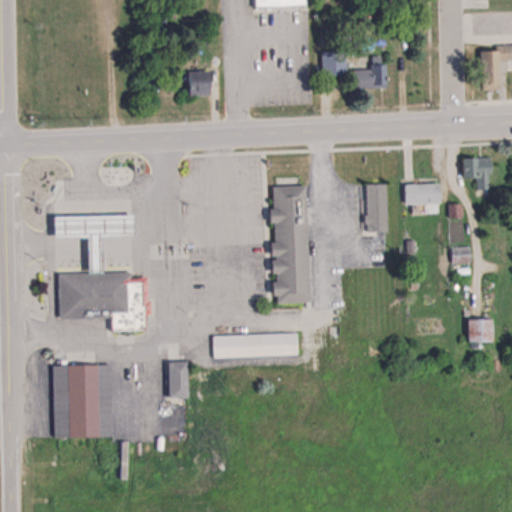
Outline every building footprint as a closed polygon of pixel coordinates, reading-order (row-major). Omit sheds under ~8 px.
[(478,50),(479,89),(499,88),(498,60),(511,59),(511,41),(495,42),(496,49),(478,50)] [(343,50),(321,50),(321,74),(343,74),(343,50)] [(371,67),(352,67),(352,88),(385,88),(385,63),(379,63),(379,56),(371,56),(371,67)] [(209,70),(187,70),(187,94),(209,94),(209,70)] [(487,156),(461,155),(460,178),(475,178),(475,189),(487,189),(487,156)] [(404,182),(404,202),(439,202),(439,182),(404,182)] [(385,183),(360,183),(360,233),(385,233),(385,183)] [(309,302),(306,184),(269,185),(272,302),(309,302)] [(101,271),(100,234),(133,233),(133,212),(51,214),(52,235),(86,234),(87,271),(101,271)] [(450,246),(450,262),(469,262),(469,246),(450,246)] [(110,314),(58,315),(57,271),(87,271),(101,271),(130,270),(130,274),(131,280),(125,280),(125,309),(110,309),(110,314)] [(110,314),(110,328),(144,328),(143,311),(150,311),(150,298),(147,298),(146,273),(130,274),(131,280),(125,280),(125,309),(110,309),(110,314)] [(491,318),(466,318),(466,341),(491,341),(491,318)] [(297,354),(296,332),(211,334),(212,356),(297,354)] [(185,398),(185,362),(168,362),(168,398),(185,398)] [(52,364),(52,437),(111,437),(111,364),(52,364)]
